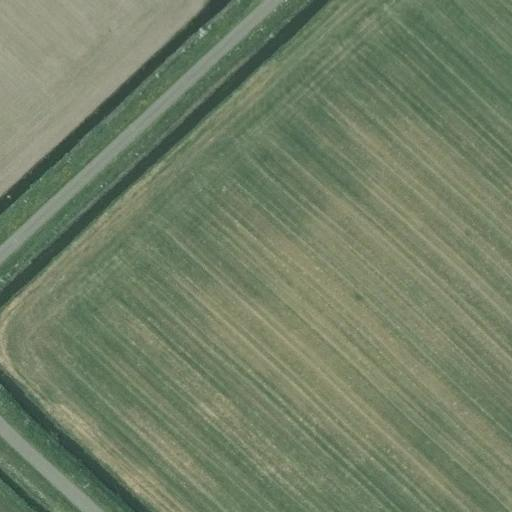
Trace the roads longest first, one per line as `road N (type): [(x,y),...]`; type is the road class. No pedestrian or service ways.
road 1 (unclassified): [(0,255),(273,0)]
road 2 (unclassified): [(0,427),(91,511)]
